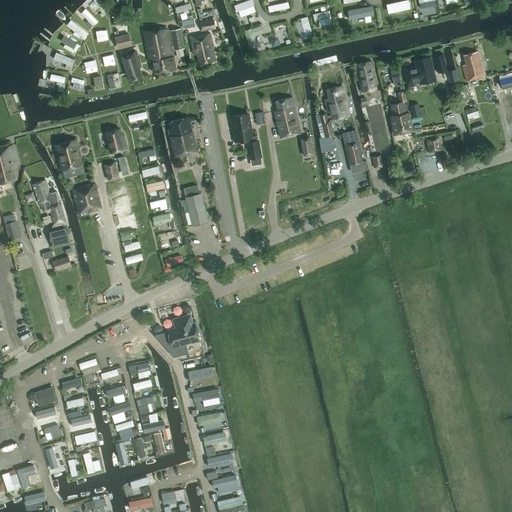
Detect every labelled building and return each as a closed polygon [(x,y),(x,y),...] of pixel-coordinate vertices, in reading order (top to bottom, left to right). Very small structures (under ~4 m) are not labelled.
[(102,15),(107,10),(97,0),(92,0),(90,2),(102,15)] [(233,13),(251,6),(249,0),(248,0),(231,6),(233,13)] [(385,3),(386,10),(403,7),(402,0),(385,3)] [(265,7),(266,13),(286,8),(285,2),(265,7)] [(186,4),(172,8),(174,14),(188,10),(186,4)] [(368,6),(352,9),(354,22),(363,20),(361,14),(369,13),(368,6)] [(78,15),(91,26),(95,21),(82,10),(78,15)] [(337,19),(347,17),(345,10),(335,12),(337,19)] [(311,21),(327,18),(326,11),(309,14),(311,21)] [(297,33),(299,40),(309,37),(304,17),(297,19),(301,32),(297,33)] [(181,21),(183,28),(194,26),(192,18),(181,21)] [(68,20),(64,26),(72,32),(70,34),(79,42),(86,34),(68,20)] [(214,20),(201,22),(202,30),(215,28),(214,20)] [(171,29),(174,50),(186,49),(184,36),(183,36),(182,27),(171,29)] [(251,43),(253,50),(286,41),(283,31),(274,34),(275,38),(262,42),(258,27),(241,31),(245,45),(251,43)] [(175,69),(168,28),(144,32),(148,59),(151,59),(154,72),(175,69)] [(104,31),(95,33),(96,42),(106,40),(104,31)] [(117,49),(132,45),(129,33),(114,36),(117,49)] [(200,64),(215,60),(213,48),(210,33),(191,37),(194,55),(197,54),(200,64)] [(62,38),(59,49),(74,53),(77,42),(62,38)] [(486,79),(478,46),(464,50),(470,69),(459,72),(460,77),(457,77),(462,94),(469,93),(464,76),(471,73),(474,82),(486,79)] [(122,55),(130,80),(141,76),(138,64),(140,64),(136,50),(122,55)] [(438,52),(431,53),(432,64),(439,63),(438,52)] [(53,53),(50,60),(69,67),(72,60),(53,53)] [(111,55),(99,57),(101,67),(113,65),(111,55)] [(409,86),(435,80),(430,57),(415,60),(416,69),(406,71),(409,86)] [(372,61),(357,64),(360,78),(359,78),(362,91),(376,88),(372,69),(373,69),(372,61)] [(390,70),(393,83),(401,81),(398,68),(390,70)] [(55,92),(60,93),(63,77),(48,74),(46,82),(56,84),(55,92)] [(115,75),(104,76),(105,88),(111,87),(110,80),(115,79),(115,75)] [(511,75),(499,79),(502,89),(511,86),(511,75)] [(89,95),(99,94),(99,79),(89,79),(89,95)] [(350,114),(342,86),(327,90),(329,98),(325,99),(329,112),(334,111),(335,118),(350,114)] [(408,106),(405,96),(404,90),(396,92),(398,102),(391,104),(395,121),(392,121),(395,134),(411,131),(406,113),(410,112),(409,106),(408,106)] [(274,111),(277,120),(297,115),(293,98),(276,102),(278,110),(274,111)] [(467,101),(458,103),(460,113),(470,110),(467,101)] [(419,104),(410,105),(412,117),(421,116),(419,104)] [(125,116),(126,122),(145,119),(144,112),(125,116)] [(248,114),(231,117),(235,142),(247,140),(250,159),(261,157),(257,136),(252,137),(248,114)] [(301,132),(297,115),(277,120),(281,137),(301,132)] [(197,152),(189,117),(172,121),(173,128),(169,129),(175,157),(197,152)] [(322,121),(326,137),(334,135),(330,119),(322,121)] [(106,132),(111,152),(127,148),(124,135),(121,136),(119,128),(106,132)] [(351,164),(364,161),(358,139),(355,129),(342,133),(344,143),(345,143),(351,164)] [(132,133),(133,139),(149,136),(148,130),(132,133)] [(304,156),(313,154),(310,136),(300,138),(304,156)] [(442,150),(440,136),(426,138),(428,152),(442,150)] [(60,160),(63,170),(82,165),(75,140),(58,144),(62,160),(60,160)] [(0,148),(0,183),(17,178),(14,168),(19,166),(13,145),(0,148)] [(155,158),(154,150),(137,153),(139,161),(155,158)] [(374,168),(384,166),(382,154),(372,157),(374,168)] [(124,156),(118,157),(122,175),(129,173),(124,156)] [(105,164),(109,180),(118,177),(114,161),(105,164)] [(140,170),(141,178),(157,174),(156,167),(140,170)] [(107,192),(126,186),(124,179),(105,185),(107,192)] [(64,221),(59,200),(56,190),(49,193),(48,190),(49,190),(46,180),(34,184),(40,203),(45,201),(47,209),(51,208),(55,223),(64,221)] [(357,188),(367,185),(365,180),(356,184),(357,188)] [(143,185),(144,193),(163,188),(161,181),(143,185)] [(73,188),(79,213),(101,207),(95,183),(73,188)] [(201,192),(199,193),(197,185),(183,188),(185,196),(193,225),(208,222),(201,192)] [(162,199),(147,203),(149,210),(164,206),(162,199)] [(115,218),(117,229),(126,227),(126,223),(133,222),(131,215),(115,218)] [(168,215),(151,217),(151,224),(169,222),(168,215)] [(6,223),(10,239),(20,236),(15,220),(6,223)] [(67,231),(51,235),(54,247),(70,243),(67,231)] [(122,240),(129,238),(127,231),(120,233),(122,240)] [(171,234),(155,237),(157,248),(169,245),(167,241),(172,239),(171,234)] [(121,253),(138,249),(136,242),(126,245),(126,242),(119,243),(121,253)] [(160,258),(163,267),(180,261),(177,252),(160,258)] [(139,255),(123,258),(124,264),(140,261),(139,255)] [(53,261),(56,271),(72,266),(68,256),(53,261)] [(168,329),(172,346),(199,339),(195,322),(192,323),(191,317),(174,321),(175,327),(168,329)] [(126,363),(143,359),(141,351),(124,355),(126,363)] [(183,368),(201,364),(199,355),(181,359),(183,368)] [(78,370),(94,365),(92,359),(76,364),(78,370)] [(127,376),(146,373),(144,362),(125,364),(127,376)] [(114,369),(99,374),(101,380),(116,375),(114,369)] [(190,387),(208,384),(207,377),(189,380),(190,387)] [(60,383),(62,391),(79,386),(77,379),(60,383)] [(131,391),(150,386),(148,379),(130,384),(131,391)] [(105,398),(122,393),(120,386),(103,391),(105,398)] [(28,394),(32,408),(54,401),(50,388),(28,394)] [(193,400),(194,406),(213,403),(212,396),(193,400)] [(80,399),(62,401),(63,408),(81,406),(80,399)] [(51,407),(34,412),(35,418),(53,413),(51,407)] [(68,421),(70,432),(88,427),(86,416),(68,421)] [(200,431),(214,430),(214,423),(205,424),(205,417),(195,418),(196,426),(199,426),(200,431)] [(147,418),(139,420),(142,431),(158,428),(157,422),(148,424),(147,418)] [(112,425),(113,431),(131,428),(130,421),(112,425)] [(56,426),(42,429),(44,440),(58,437),(56,426)] [(160,433),(151,435),(156,457),(172,452),(165,428),(159,430),(160,433)] [(74,444),(94,439),(92,432),(72,437),(74,444)] [(132,441),(137,451),(144,448),(139,438),(132,441)] [(207,450),(222,447),(220,441),(205,444),(207,450)] [(42,448),(43,453),(58,450),(57,445),(42,448)] [(101,472),(98,456),(90,458),(88,452),(79,454),(84,476),(101,472)] [(71,459),(64,461),(69,479),(77,476),(71,459)] [(221,475),(227,473),(225,466),(218,468),(221,475)] [(28,499),(34,498),(32,485),(26,486),(28,499)] [(166,491),(159,493),(161,504),(174,502),(173,495),(167,496),(166,491)] [(104,511),(108,511),(104,498),(83,503),(84,511),(104,511)] [(36,499),(29,501),(31,508),(37,507),(36,499)]
